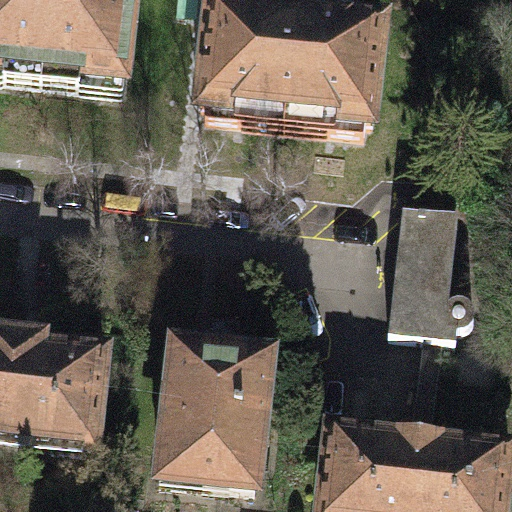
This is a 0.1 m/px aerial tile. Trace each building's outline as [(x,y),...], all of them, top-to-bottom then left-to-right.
[(135,0),(0,0),(0,75),(4,76),(2,88),(79,97),(81,85),(125,90),(135,0)] [(371,134),(383,33),(212,14),(200,115),(206,115),(205,127),(242,131),(244,120),(329,129),(328,141),(364,145),(365,133),(371,134)] [(458,225),(403,218),(388,342),(423,347),(443,349),(455,350),(456,338),(464,337),(471,333),(474,325),(473,317),(467,311),(460,309),(448,307),(458,225)] [(0,444),(94,455),(104,359),(46,352),(47,345),(0,339),(0,444)] [(432,446),(443,349),(423,347),(412,444),(432,446)] [(271,365),(175,354),(161,476),(204,481),(202,494),(255,500),(271,365)] [(412,444),(332,435),(323,511),(502,511),(509,455),(432,446),(412,444)]
